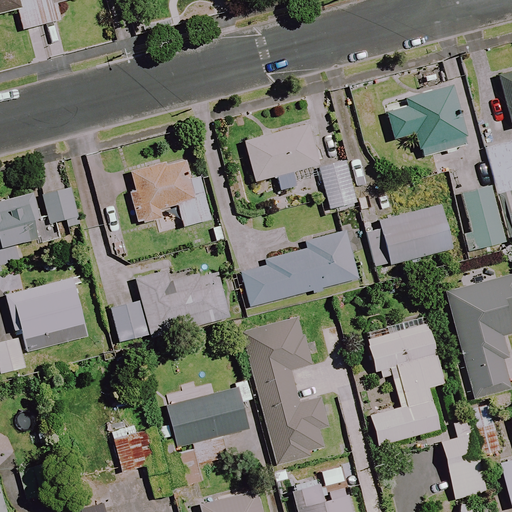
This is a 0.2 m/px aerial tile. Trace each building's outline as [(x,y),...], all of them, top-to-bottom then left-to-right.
[(40,27),(59,22),(55,5),(74,0),(0,0),(0,15),(16,12),(21,32),(40,27)] [(441,65),(391,80),(396,97),(446,82),(441,65)] [(511,73),(495,78),(509,131),(511,129),(511,73)] [(463,148),(448,89),(404,100),(405,104),(383,110),(391,141),(413,136),(419,159),(463,148)] [(316,167),(306,127),(242,142),(252,184),(274,178),(277,192),(294,188),(291,173),(316,167)] [(511,145),(484,152),(495,194),(499,193),(510,237),(511,236),(511,145)] [(207,222),(198,182),(189,184),(188,175),(185,161),(164,166),(163,164),(126,172),(130,192),(127,192),(134,225),(139,224),(140,227),(148,225),(148,222),(160,220),(158,210),(176,206),(180,228),(207,222)] [(355,204),(344,163),(317,170),(328,211),(355,204)] [(74,219),(68,190),(41,196),(48,225),(74,219)] [(502,244),(488,190),(458,197),(467,236),(461,237),(465,253),(502,244)] [(23,225),(40,220),(33,194),(0,203),(0,249),(28,242),(23,225)] [(387,267),(448,252),(437,208),(375,224),(377,230),(363,233),(373,271),(387,267)] [(302,243),(304,251),(264,261),(266,266),(251,270),(260,305),(309,293),(310,298),(322,295),(321,290),(354,281),(342,233),(302,243)] [(218,320),(206,275),(166,285),(163,273),(131,282),(137,303),(108,311),(118,348),(136,343),(218,320)] [(510,338),(507,328),(511,326),(511,276),(445,293),(470,400),(507,392),(499,360),(505,359),(500,340),(510,338)] [(85,334),(68,278),(1,297),(12,333),(17,332),(23,352),(85,334)] [(238,332),(274,469),(309,459),(307,454),(322,450),(317,432),(326,430),(323,419),(333,417),(330,403),(319,406),(317,399),(296,405),(287,372),(309,366),(306,356),(316,353),(313,341),(303,344),(296,317),(238,332)] [(367,416),(376,448),(438,430),(425,389),(443,384),(425,323),(364,341),(377,382),(388,379),(396,407),(367,416)] [(234,389),(163,408),(172,441),(160,445),(172,489),(200,481),(196,466),(225,459),(219,437),(245,430),(234,389)] [(486,405),(464,410),(476,458),(498,453),(486,405)] [(496,464),(509,511),(511,509),(511,416),(508,417),(511,432),(511,459),(511,460),(510,456),(497,460),(498,464),(496,464)] [(153,499),(168,495),(151,427),(132,431),(131,428),(107,434),(117,476),(145,469),(147,477),(153,499)] [(484,492),(467,436),(436,446),(451,502),(484,492)] [(294,511),(346,511),(341,491),(319,496),(317,487),(290,493),(294,511)] [(257,511),(252,493),(197,508),(198,511),(257,511)]
